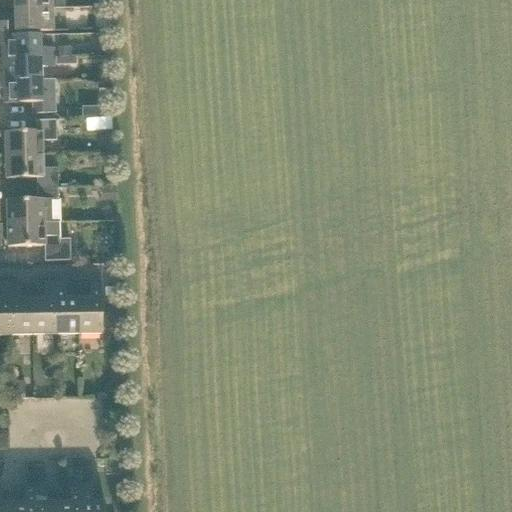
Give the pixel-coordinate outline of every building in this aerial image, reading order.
[(13,0),(14,11),(53,10),(52,0),(13,0)] [(14,11),(15,23),(0,24),(0,33),(53,32),(53,10),(14,11)] [(0,44),(2,45),(3,60),(54,59),(54,49),(40,49),(40,37),(0,37),(0,44)] [(71,58),(71,48),(58,49),(58,58),(71,58)] [(0,75),(1,82),(42,81),(41,68),(54,68),(54,59),(3,60),(3,75),(0,75)] [(55,94),(42,94),(42,81),(1,82),(1,90),(3,90),(4,105),(31,105),(31,115),(55,115),(55,94)] [(110,108),(83,109),(83,119),(111,118),(110,108)] [(5,157),(43,156),(42,142),(57,142),(56,121),(35,122),(35,132),(5,133),(5,157)] [(43,169),(43,156),(5,157),(6,180),(36,179),(37,190),(58,190),(57,169),(43,169)] [(75,174),(59,175),(59,189),(75,189),(75,174)] [(101,201),(116,201),(116,189),(101,189),(101,201)] [(59,223),(58,210),(58,190),(37,190),(37,201),(6,201),(7,225),(59,223)] [(70,240),(59,240),(59,223),(7,225),(8,248),(44,247),(45,263),(71,262),(70,240)] [(106,265),(117,265),(117,254),(110,254),(106,260),(106,265)] [(78,300),(78,335),(102,335),(101,282),(90,283),(90,299),(78,300)] [(0,336),(10,336),(9,284),(0,283),(0,336)] [(56,336),(55,283),(44,283),(45,300),(32,300),(33,336),(56,336)] [(56,336),(78,335),(78,300),(66,300),(65,283),(55,283),(56,336)] [(10,336),(33,336),(32,300),(20,301),(20,284),(9,284),(10,336)] [(115,297),(115,289),(105,288),(105,297),(115,297)] [(26,384),(13,384),(12,397),(25,397),(26,384)] [(34,471),(34,485),(45,485),(45,471),(34,471)] [(81,487),(81,511),(104,511),(104,503),(92,503),(91,486),(81,487)] [(12,511),(35,511),(35,487),(25,488),(25,504),(13,505),(12,511)] [(58,511),(58,504),(46,504),(46,487),(35,487),(35,511),(58,511)] [(58,511),(81,511),(81,487),(70,487),(71,504),(58,504),(58,511)] [(0,511),(12,511),(13,505),(0,505),(0,496),(0,511)]
